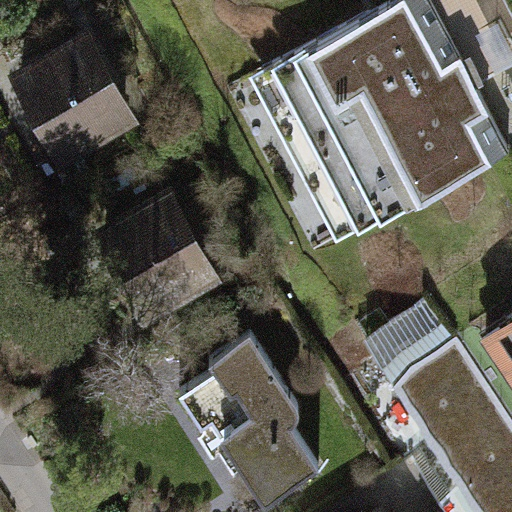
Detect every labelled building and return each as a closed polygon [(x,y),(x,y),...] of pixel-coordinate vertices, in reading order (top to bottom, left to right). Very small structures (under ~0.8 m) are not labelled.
[(432,0),(387,0),(250,72),(336,237),(510,146),(432,0)] [(134,112),(86,19),(3,61),(50,154),(134,112)] [(212,270),(168,173),(70,216),(114,314),(212,270)] [(328,462),(242,325),(172,368),(259,506),(328,462)] [(511,327),(484,345),(511,391),(511,327)] [(511,511),(511,440),(450,344),(394,380),(479,511),(511,511)]
